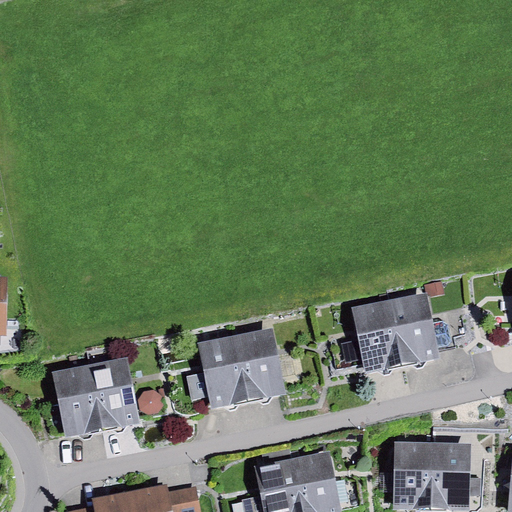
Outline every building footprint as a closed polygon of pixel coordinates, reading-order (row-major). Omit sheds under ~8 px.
[(8,279),(0,279),(0,338),(7,338),(8,279)] [(426,295),(391,302),(405,368),(440,361),(438,349),(433,325),(426,295)] [(391,302),(352,310),(358,342),(362,362),(365,377),(405,368),(391,302)] [(443,323),(433,325),(438,349),(448,347),(452,342),(449,326),(443,323)] [(273,331),(236,338),(248,404),(285,397),(273,331)] [(236,338),(199,345),(211,410),(248,404),(236,338)] [(362,362),(358,342),(342,345),(345,365),(362,362)] [(158,354),(127,360),(138,420),(170,414),(158,354)] [(127,360),(92,366),(105,433),(140,427),(138,420),(127,360)] [(92,366),(52,374),(65,441),(105,433),(92,366)] [(431,511),(433,445),(395,444),(393,511),(431,511)] [(469,511),(472,446),(433,445),(431,511),(469,511)] [(263,456),(265,466),(292,461),(290,450),(263,456)] [(330,454),(294,461),(304,511),(341,511),(340,503),(336,483),(330,454)] [(265,466),(255,469),(261,497),(264,511),(304,511),(294,461),(292,461),(265,466)] [(345,481),(336,483),(340,503),(349,502),(345,481)] [(167,487),(129,495),(132,511),(172,511),(168,493),(167,487)] [(201,511),(196,488),(168,493),(172,511),(201,511)] [(132,511),(129,495),(93,502),(94,508),(95,511),(132,511)] [(264,511),(261,497),(242,500),(244,511),(264,511)]
